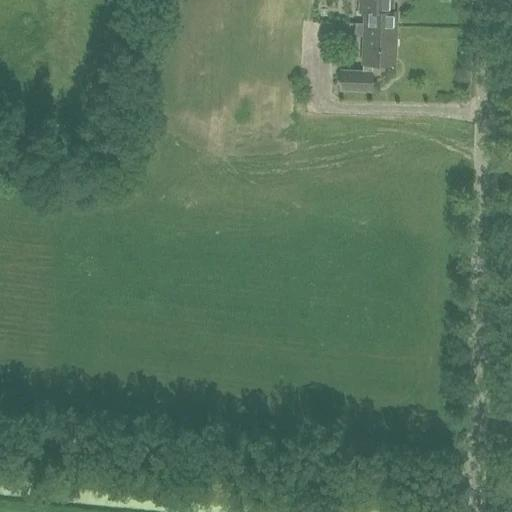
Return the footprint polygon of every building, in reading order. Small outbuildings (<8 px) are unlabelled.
[(359,0),(359,12),(364,12),(364,24),(364,25),(378,25),(378,27),(396,27),(396,12),(391,11),(391,0),(359,0)] [(364,25),(364,24),(355,23),(355,36),(363,36),(362,71),(341,71),(340,89),(371,90),(372,64),(394,64),(396,27),(378,27),(378,25),(364,25)] [(227,140),(227,161),(238,161),(239,141),(227,140)] [(275,142),(263,141),(262,162),(274,162),(275,142)] [(326,170),(325,190),(366,191),(367,168),(367,163),(367,162),(366,162),(352,161),(353,144),(326,143),(326,170)]
